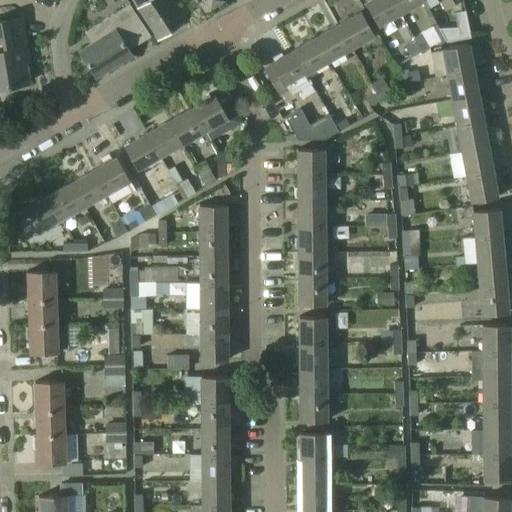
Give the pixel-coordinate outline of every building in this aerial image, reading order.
[(184,23),(168,0),(150,0),(145,4),(142,0),(128,0),(136,11),(137,9),(158,40),(184,23)] [(197,0),(206,12),(223,0),(197,0)] [(372,0),(366,4),(378,27),(401,14),(393,0),(372,0)] [(393,0),(401,14),(404,12),(423,2),(422,1),(423,1),(422,0),(393,0)] [(422,1),(423,2),(423,1),(427,8),(441,0),(446,9),(460,0),(422,0),(423,1),(422,1)] [(132,57),(128,50),(150,36),(128,6),(85,33),(92,44),(79,52),(95,80),(132,57)] [(439,29),(438,29),(446,42),(470,38),(468,27),(465,11),(454,13),(457,28),(439,29)] [(361,13),(338,25),(352,49),(374,36),(361,13)] [(0,88),(28,83),(22,49),(27,49),(21,19),(0,23),(0,88)] [(417,36),(415,37),(417,41),(423,52),(425,51),(439,43),(439,44),(446,42),(438,29),(439,29),(436,24),(419,33),(420,35),(417,36)] [(336,27),(316,38),(329,62),(349,50),(352,49),(338,25),(336,27)] [(312,40),(293,51),(307,74),(325,64),(329,62),(316,38),(312,40)] [(415,42),(406,47),(411,58),(423,52),(417,41),(415,42)] [(447,76),(473,72),(468,46),(443,50),(447,76)] [(307,74),(293,51),(283,57),(281,53),(272,58),(274,62),(270,64),(271,65),(264,70),(278,96),(291,89),(290,88),(296,85),(299,91),(311,84),(306,75),(307,74)] [(409,71),(400,73),(402,84),(411,83),(419,81),(417,72),(409,74),(409,71)] [(452,102),(478,97),(473,72),(447,76),(452,102)] [(369,85),(374,93),(374,94),(378,102),(391,94),(381,78),(369,85)] [(402,84),(405,96),(413,95),(411,83),(402,84)] [(365,99),(369,107),(378,102),(374,94),(365,99)] [(202,102),(191,108),(205,132),(228,119),(214,95),(210,98),(209,95),(201,99),(202,102)] [(452,102),(457,126),(457,127),(483,122),(480,109),(484,108),(482,99),(479,100),(478,97),(452,102)] [(169,121),(183,144),(205,132),(191,108),(169,121)] [(310,139),(307,127),(309,126),(300,109),(284,117),(297,140),(310,139)] [(309,126),(307,127),(310,139),(323,139),(337,131),(334,125),(329,115),(309,126)] [(350,127),(345,119),(335,125),(339,132),(350,127)] [(147,133),(161,157),(183,144),(169,121),(147,133)] [(483,122),(457,127),(462,152),(488,147),(483,122)] [(400,124),(391,125),(392,137),(401,136),(400,124)] [(161,157),(147,133),(124,146),(137,170),(161,157)] [(393,149),(402,149),(401,136),(392,137),(393,149)] [(466,177),(492,172),(488,147),(462,152),(466,177)] [(296,176),(324,175),(323,149),(296,149),(296,176)] [(216,151),(217,165),(225,165),(225,151),(216,151)] [(104,164),(93,170),(107,194),(130,181),(116,157),(112,160),(111,157),(102,162),(104,164)] [(194,166),(205,187),(215,181),(204,161),(194,166)] [(389,162),(381,163),(382,175),(390,175),(389,162)] [(225,165),(217,165),(217,176),(225,176),(225,165)] [(195,194),(187,179),(182,182),(173,167),(166,171),(179,193),(180,192),(185,200),(195,194)] [(71,183),(84,207),(107,194),(93,170),(71,183)] [(492,172),(466,177),(471,203),(497,198),(492,172)] [(296,198),(296,201),(324,201),(324,175),(296,176),(296,189),(294,189),(294,198),(296,198)] [(383,188),(391,187),(390,175),(382,175),(383,188)] [(412,175),(396,177),(397,187),(406,187),(413,186),(412,175)] [(49,196),(62,219),(84,207),(71,183),(49,196)] [(406,187),(397,187),(398,200),(407,199),(406,187)] [(145,197),(149,204),(156,216),(171,207),(160,188),(145,197)] [(169,199),(173,207),(185,200),(180,192),(179,193),(169,199)] [(62,219),(49,196),(38,201),(37,199),(28,203),(30,206),(26,209),(39,232),(62,219)] [(297,227),(324,227),(324,201),(296,201),(297,227)] [(138,211),(144,222),(156,216),(149,204),(138,211)] [(199,232),(225,232),(225,205),(199,205),(199,232)] [(475,239),(502,236),(500,210),(472,212),(475,239)] [(395,214),(386,214),(387,227),(395,226),(395,214)] [(138,226),(134,219),(123,225),(127,232),(138,226)] [(166,221),(157,221),(157,232),(165,232),(166,221)] [(112,231),(117,238),(127,232),(123,225),(112,231)] [(388,239),(396,239),(395,226),(387,227),(388,239)] [(297,249),(297,253),(324,253),(324,227),(297,227),(297,239),(294,239),(294,249),(297,249)] [(418,230),(401,231),(401,244),(419,243),(418,230)] [(157,245),(165,245),(165,232),(157,232),(157,245)] [(225,232),(199,232),(199,257),(226,257),(225,232)] [(140,247),(156,247),(155,234),(139,234),(130,239),(130,252),(140,247)] [(502,236),(475,239),(477,264),(504,262),(503,257),(506,257),(505,247),(503,248),(502,236)] [(87,252),(87,243),(74,244),(74,252),(87,252)] [(402,256),(419,255),(419,243),(401,244),(402,256)] [(62,244),(62,252),(74,252),(74,244),(62,244)] [(297,279),(325,278),(324,253),(297,253),(297,279)] [(226,257),(199,257),(199,283),(226,283),(226,257)] [(504,262),(477,264),(479,289),(506,287),(504,262)] [(397,265),(389,265),(389,278),(398,278),(397,265)] [(28,299),(56,298),(55,271),(27,272),(28,299)] [(325,278),(297,279),(297,305),(325,305),(325,278)] [(390,291),(398,290),(398,278),(389,278),(390,291)] [(146,310),(146,296),(154,296),(168,296),(168,283),(137,283),(129,283),(130,310),(146,310)] [(199,283),(186,283),(186,309),(200,309),(226,308),(226,305),(229,305),(229,295),(226,295),(226,283),(199,283)] [(412,283),(403,283),(404,296),(412,295),(412,283)] [(506,287),(479,289),(481,315),(508,313),(506,287)] [(122,290),(102,290),(102,299),(122,299),(122,290)] [(404,308),(413,308),(412,295),(404,296),(404,308)] [(56,298),(28,299),(29,326),(57,325),(56,298)] [(122,299),(102,299),(103,308),(123,308),(122,299)] [(226,308),(200,309),(200,334),(226,334),(226,308)] [(130,335),(138,335),(152,335),(152,310),(146,310),(130,310),(130,335)] [(298,344),(325,344),(325,317),(298,317),(298,344)] [(58,353),(58,349),(68,349),(67,325),(57,325),(29,326),(29,353),(58,353)] [(482,351),(509,351),(509,325),(482,325),(482,351)] [(108,328),(111,348),(122,347),(119,327),(108,328)] [(399,330),(391,330),(392,343),(400,342),(400,330),(399,330)] [(226,334),(200,334),(200,361),(227,360),(226,334)] [(130,348),(138,348),(138,335),(130,335),(130,348)] [(414,340),(406,341),(406,352),(415,352),(414,340)] [(400,342),(392,343),(393,355),(400,355),(401,355),(400,342)] [(298,369),(325,369),(325,344),(298,344),(298,369)] [(509,351),(482,351),(471,351),(471,378),(482,378),(510,377),(509,351)] [(415,352),(406,352),(406,365),(415,365),(415,352)] [(124,364),(123,355),(103,356),(104,365),(124,364)] [(167,369),(187,369),(188,355),(167,355),(167,369)] [(104,365),(104,386),(124,385),(124,373),(124,364),(104,365)] [(298,395),(326,395),(325,369),(298,369),(298,395)] [(200,377),(186,377),(187,401),(201,401),(201,403),(227,403),(227,391),(230,391),(230,382),(227,382),(227,377),(200,377)] [(510,377),(482,378),(483,403),(510,403),(510,391),(511,390),(511,381),(510,381),(510,377)] [(36,409),(64,409),(63,381),(35,382),(36,409)] [(401,382),(394,382),(394,394),(402,394),(401,382)] [(131,405),(139,404),(139,391),(131,391),(131,405)] [(425,391),(408,391),(408,404),(416,404),(426,403),(425,391)] [(402,394),(394,394),(395,407),(401,407),(403,407),(402,394)] [(326,395),(298,395),(298,421),(326,421),(326,395)] [(227,403),(201,403),(201,418),(201,428),(228,428),(227,403)] [(510,403),(483,403),(483,428),(510,428),(510,403)] [(131,405),(131,418),(132,418),(140,418),(139,404),(131,405)] [(417,416),(416,404),(408,404),(409,416),(417,416)] [(37,437),(65,436),(64,409),(36,409),(37,437)] [(125,425),(105,425),(106,434),(126,434),(125,425)] [(228,428),(201,428),(201,435),(201,454),(228,454),(228,428)] [(510,428),(483,428),(483,454),(510,454),(510,428)] [(299,459),(326,459),(326,433),(299,433),(299,459)] [(105,443),(125,443),(125,434),(105,435),(105,443)] [(65,436),(37,437),(37,438),(33,438),(34,449),(37,449),(38,464),(66,464),(65,436)] [(152,455),(152,442),(133,442),(133,455),(141,455),(152,455)] [(418,442),(409,443),(410,454),(418,454),(418,442)] [(396,446),(396,458),(396,459),(404,459),(404,446),(396,446)] [(228,454),(201,454),(201,480),(228,480),(228,454)] [(410,468),(418,467),(418,454),(410,454),(410,468)] [(510,454),(483,454),(483,480),(510,480),(510,454)] [(133,455),(133,467),(142,467),(141,455),(133,455)] [(299,485),(326,485),(326,459),(299,459),(299,485)] [(397,471),(405,471),(404,459),(396,459),(397,471)] [(228,480),(201,480),(201,506),(228,505),(228,480)] [(300,511),(327,511),(326,485),(299,485),(300,511)] [(133,507),(142,506),(142,493),(133,494),(133,507)] [(67,511),(67,495),(39,496),(39,511),(36,511),(35,511),(67,511)] [(467,497),(465,511),(511,511),(511,503),(510,504),(510,499),(483,497),(467,497)]
